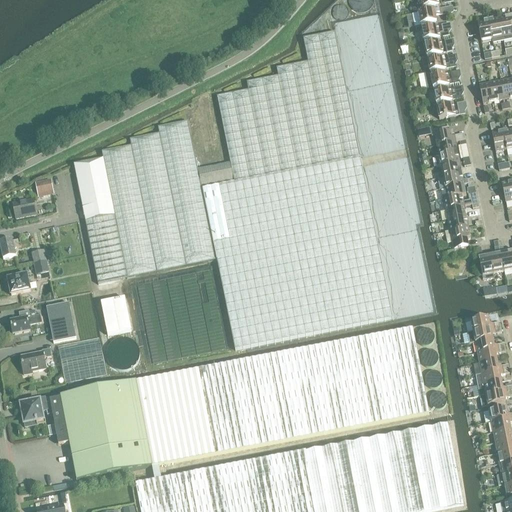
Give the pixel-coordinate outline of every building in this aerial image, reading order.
[(421,0),(423,8),(417,9),(418,14),(424,13),(440,10),(440,9),(437,0),(421,0)] [(418,14),(413,15),(415,27),(421,26),(437,23),(436,17),(444,16),(442,9),(440,9),(440,10),(424,13),(418,14)] [(511,28),(510,17),(499,19),(504,42),(511,40),(511,28)] [(499,19),(489,21),(493,44),(504,42),(499,19)] [(492,40),(493,44),(489,21),(478,23),(481,42),(492,40)] [(437,23),(421,26),(424,41),(440,38),(450,36),(449,33),(447,32),(439,33),(437,23)] [(217,261),(218,267),(376,236),(360,159),(335,33),(303,40),(308,63),(277,70),(278,77),(247,84),(248,91),(217,98),(230,164),(198,170),(188,123),(158,129),(159,135),(130,141),(131,147),(102,153),(103,159),(74,165),(85,222),(98,285),(217,261)] [(424,41),(427,57),(443,54),(440,38),(424,41)] [(443,54),(427,57),(430,73),(446,70),(456,68),(455,65),(453,63),(445,65),(443,54)] [(430,73),(424,74),(428,90),(433,88),(449,85),(459,84),(459,81),(456,79),(448,81),(446,70),(430,73)] [(511,82),(511,80),(501,82),(505,101),(511,99),(511,82)] [(501,82),(490,84),(494,103),(505,101),(501,82)] [(490,84),(479,86),(483,105),(494,103),(490,84)] [(449,85),(433,88),(436,104),(452,101),(462,99),(462,97),(459,95),(451,96),(449,85)] [(452,101),(436,104),(439,120),(465,115),(465,112),(462,110),(455,112),(452,101)] [(435,136),(437,147),(456,143),(459,142),(466,141),(464,135),(454,137),(454,132),(450,133),(449,127),(431,131),(432,137),(435,136)] [(511,130),(503,132),(507,151),(511,149),(511,130)] [(503,132),(492,134),(496,153),(507,151),(503,132)] [(456,143),(437,147),(439,157),(458,153),(456,143)] [(460,164),(458,153),(439,157),(435,157),(437,168),(441,167),(441,168),(460,164)] [(460,164),(441,168),(443,178),(462,175),(460,164)] [(464,185),(462,175),(443,178),(446,189),(464,185)] [(53,192),(51,181),(36,184),(39,195),(53,192)] [(511,182),(502,185),(506,203),(511,202),(511,182)] [(447,196),(442,197),(443,201),(466,196),(464,185),(446,189),(447,196)] [(444,201),(446,211),(464,207),(472,206),(478,204),(478,200),(471,202),(471,201),(464,202),(463,197),(466,196),(443,201),(444,201)] [(16,220),(37,216),(34,200),(13,204),(16,220)] [(467,218),(464,207),(446,211),(448,222),(467,218)] [(469,228),(467,218),(448,222),(450,232),(469,228)] [(467,240),(471,239),(469,228),(450,232),(445,233),(447,245),(452,244),(452,243),(453,243),(455,250),(468,247),(467,240)] [(376,236),(218,267),(235,351),(392,320),(376,236)] [(14,249),(22,248),(20,241),(13,242),(13,241),(0,243),(4,259),(16,257),(14,249)] [(502,241),(498,242),(499,248),(500,254),(504,273),(511,271),(511,257),(511,252),(504,253),(503,247),(502,241)] [(496,255),(490,256),(493,275),(504,273),(500,254),(499,248),(498,242),(494,243),(495,249),(496,255)] [(45,251),(32,254),(33,259),(34,264),(34,265),(47,262),(45,251)] [(490,256),(479,258),(482,277),(483,280),(487,281),(494,280),(493,275),(490,256)] [(47,262),(34,265),(38,282),(50,279),(47,262)] [(11,296),(24,293),(31,292),(28,275),(8,279),(10,289),(8,289),(9,294),(11,294),(11,296)] [(132,332),(125,299),(102,304),(108,336),(132,332)] [(76,340),(70,304),(47,308),(53,344),(76,340)] [(43,324),(41,316),(30,318),(29,312),(19,314),(21,320),(11,322),(12,329),(11,329),(12,333),(13,333),(13,335),(30,332),(29,326),(43,324)] [(471,322),(473,333),(501,327),(500,323),(490,325),(489,318),(471,322)] [(422,336),(438,333),(436,321),(420,323),(422,336)] [(467,334),(469,345),(475,343),(493,340),(492,336),(502,334),(501,327),(473,333),(467,334)] [(159,467),(429,415),(413,330),(136,383),(152,468),(159,467)] [(106,376),(99,339),(57,347),(65,385),(106,376)] [(494,346),(493,340),(475,343),(477,354),(505,349),(504,344),(494,346)] [(496,355),(506,353),(505,349),(477,354),(480,365),(497,361),(496,355)] [(22,365),(24,376),(33,374),(32,373),(46,370),(44,360),(52,358),(50,350),(42,352),(42,353),(22,357),(23,365),(22,365)] [(498,367),(497,361),(480,365),(473,366),(476,376),(509,370),(508,365),(498,367)] [(509,370),(476,376),(478,387),(501,382),(500,376),(510,374),(509,370)] [(478,387),(480,398),(511,391),(511,386),(503,389),(501,382),(478,387)] [(77,482),(152,468),(136,383),(61,397),(61,399),(50,401),(51,403),(53,416),(59,446),(70,444),(77,482)] [(504,397),(511,395),(511,391),(480,398),(482,409),(506,404),(504,397)] [(44,413),(48,412),(49,416),(53,416),(51,403),(42,405),(41,400),(31,402),(31,404),(21,406),(25,427),(38,425),(37,420),(45,418),(44,413)] [(507,409),(483,413),(485,424),(491,423),(511,418),(511,414),(508,415),(507,409)] [(511,418),(491,423),(493,434),(511,430),(510,424),(511,423),(511,418)] [(136,485),(140,511),(433,511),(464,506),(448,425),(322,449),(162,480),(157,480),(155,481),(136,485)] [(511,435),(511,430),(493,434),(495,444),(511,440),(511,435)] [(511,440),(495,444),(497,455),(511,452),(511,440)] [(511,452),(497,455),(500,465),(511,462),(511,452)] [(511,462),(500,465),(502,476),(511,474),(511,462)] [(152,468),(155,481),(157,480),(162,480),(159,467),(152,468)] [(498,488),(504,487),(511,485),(511,474),(502,476),(496,477),(498,488)] [(75,494),(64,496),(67,509),(78,507),(75,494)] [(505,503),(500,504),(501,511),(511,511),(511,501),(507,502),(505,503)]
